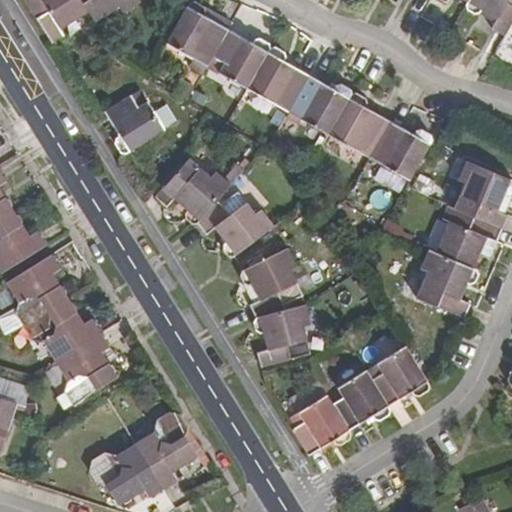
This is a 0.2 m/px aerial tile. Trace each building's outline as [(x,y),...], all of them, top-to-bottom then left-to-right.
[(24,0),(52,43),(64,36),(60,29),(88,12),(94,22),(119,7),(123,13),(140,2),(139,0),(24,0)] [(511,0),(440,0),(446,3),(447,0),(463,0),(467,2),(465,6),(466,10),(474,15),(479,14),(481,10),(497,18),(490,30),(504,37),(511,22),(511,0)] [(188,4),(166,43),(194,60),(200,49),(212,57),(225,63),(219,73),(246,89),(275,105),(280,95),(293,102),(287,112),(299,119),(328,135),(356,151),(362,141),(373,148),(385,155),(380,165),(408,182),(432,140),(431,135),(421,129),(414,132),(413,135),(389,121),(365,108),(367,104),(365,99),(356,92),(352,95),(349,90),(340,84),(334,86),(332,88),(308,74),(284,61),(285,58),(284,52),(275,46),(269,48),(268,43),(260,39),(252,40),(251,42),(228,28),(204,15),(206,12),(204,6),(195,2),(188,4)] [(113,142),(120,154),(126,154),(164,130),(147,101),(137,107),(131,96),(104,112),(118,136),(114,138),(113,142)] [(197,223),(205,236),(215,227),(225,242),(222,244),(222,249),(227,256),(233,257),(235,255),(273,226),(261,210),(255,214),(238,192),(222,204),(216,200),(230,185),(214,171),(209,176),(188,158),(155,198),(166,208),(174,198),(187,209),(184,213),(186,218),(191,224),(197,223)] [(428,272),(416,299),(463,319),(470,304),(459,299),(466,283),(470,285),(474,282),(477,276),(476,271),(472,269),(479,252),(489,257),(501,230),(507,216),(496,211),(503,195),(506,197),(511,195),(511,192),(511,181),(466,161),(457,181),(465,184),(453,209),(447,206),(441,220),(448,223),(435,253),(428,250),(420,269),(428,272)] [(0,221),(13,213),(0,192),(0,188),(6,184),(0,175),(0,221)] [(0,273),(1,276),(45,248),(37,234),(29,239),(13,213),(0,221),(0,273)] [(385,219),(380,230),(404,239),(408,228),(385,219)] [(256,353),(260,368),(311,357),(303,329),(310,327),(304,306),(285,312),(284,306),(302,297),(290,272),(296,268),(287,249),(245,270),(240,273),(238,277),(243,285),(248,287),(252,285),(259,300),(249,306),(256,318),(252,324),(255,332),(259,335),(263,334),(267,351),(256,353)] [(17,316),(24,328),(68,302),(53,276),(60,272),(51,258),(7,285),(19,303),(18,310),(17,316)] [(46,347),(56,363),(99,336),(91,322),(83,327),(68,302),(24,328),(33,344),(46,347)] [(0,320),(0,327),(6,338),(24,328),(17,316),(18,310),(0,320)] [(64,394),(73,407),(117,380),(101,355),(109,350),(99,336),(56,363),(67,382),(64,394)] [(292,431),(309,457),(333,441),(334,445),(341,447),(350,442),(351,436),(349,432),(372,417),(374,421),(381,422),(390,416),(391,411),(388,407),(411,392),(414,396),(420,397),(428,393),(430,388),(427,383),(405,347),(378,364),(383,373),(371,380),(366,371),(338,389),(344,398),(332,405),(326,395),(298,413),(304,423),(292,431)] [(0,455),(1,456),(17,407),(1,401),(0,401),(0,455)] [(136,446),(164,492),(177,483),(172,475),(198,458),(186,439),(188,430),(180,417),(168,416),(155,424),(154,435),(136,446)] [(144,492),(150,501),(164,492),(136,446),(115,459),(104,456),(91,465),(89,475),(97,487),(106,489),(118,508),(144,492)] [(457,511),(487,511),(481,498),(456,509),(457,511)]
